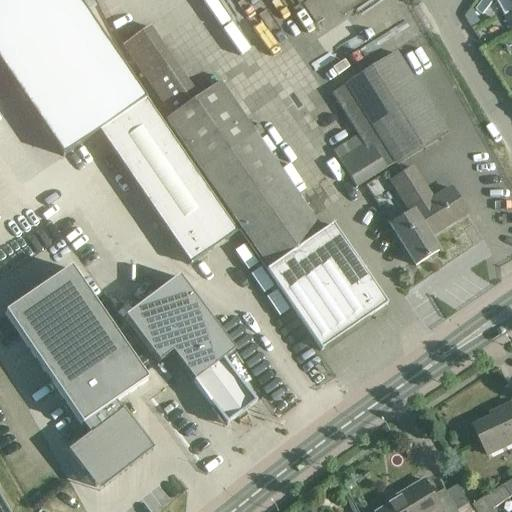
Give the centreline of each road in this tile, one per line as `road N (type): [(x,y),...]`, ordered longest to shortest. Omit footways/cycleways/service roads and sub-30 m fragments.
road 1 (secondary): [(232,511),(511,310)]
road 2 (unclassified): [(511,128),(430,0)]
road 3 (unknown): [(323,442),(232,329)]
